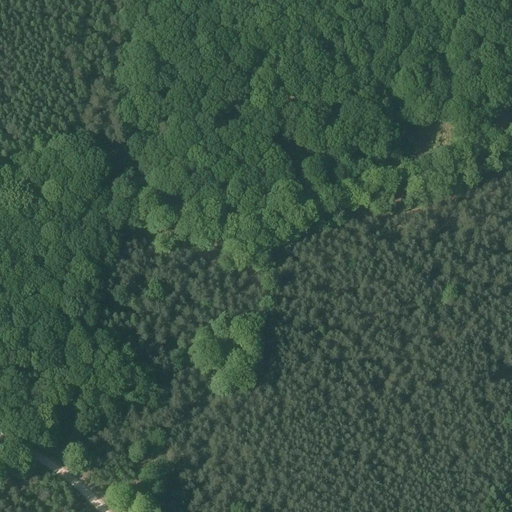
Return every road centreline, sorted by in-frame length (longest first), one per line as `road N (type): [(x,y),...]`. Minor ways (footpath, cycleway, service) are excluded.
road 1 (track): [(0,212),(87,206),(204,239),(240,234),(511,134)]
road 2 (track): [(106,511),(0,437)]
